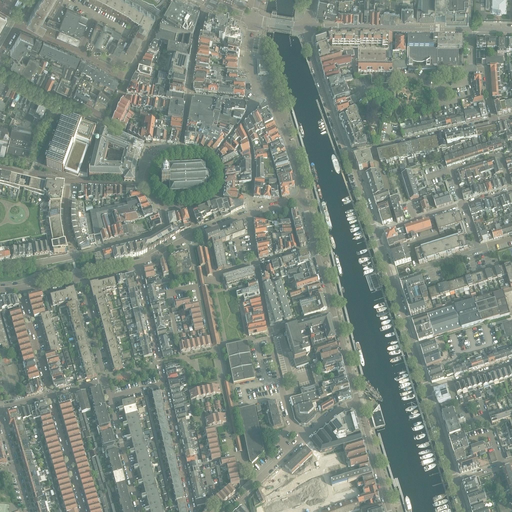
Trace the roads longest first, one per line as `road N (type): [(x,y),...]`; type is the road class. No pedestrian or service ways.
road 1 (residential): [(427,389),(376,232)]
road 2 (residential): [(0,269),(159,231)]
road 3 (tertiary): [(308,27),(471,28)]
road 4 (residential): [(494,120),(348,155)]
road 5 (residential): [(79,52),(126,78),(105,118),(62,99)]
road 6 (residential): [(301,185),(249,51)]
road 7 (residential): [(348,155),(308,27)]
road 8 (residential): [(193,511),(163,383)]
road 9 (residential): [(462,205),(450,170),(500,153),(510,190)]
road 10 (residential): [(136,265),(249,214)]
road 11 (residential): [(163,383),(136,265)]
road 12 (residential): [(83,511),(50,396)]
